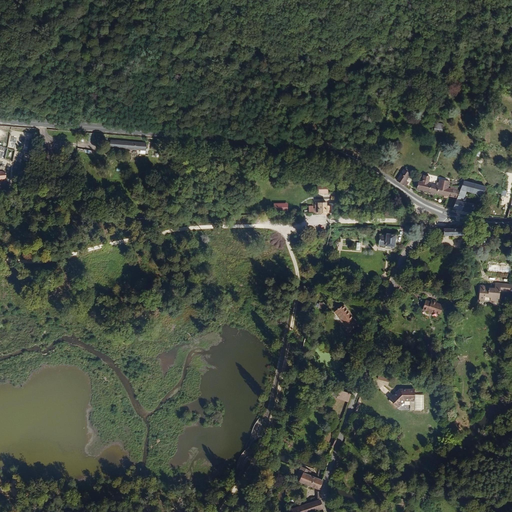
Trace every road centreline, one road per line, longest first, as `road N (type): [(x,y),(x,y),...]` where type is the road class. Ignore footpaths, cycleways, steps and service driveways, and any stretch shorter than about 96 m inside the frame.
road 1 (secondary): [(446,213),(341,155),(0,119)]
road 2 (track): [(0,258),(58,260),(185,229),(330,221)]
road 3 (track): [(286,226),(295,279),(284,370),(256,459),(219,511)]
road 4 (residential): [(446,213),(397,263),(328,473)]
